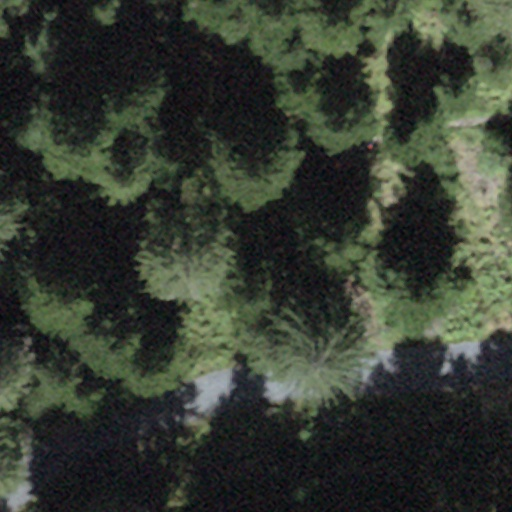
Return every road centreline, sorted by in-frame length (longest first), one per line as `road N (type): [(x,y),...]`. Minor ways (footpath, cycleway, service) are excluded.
road 1 (track): [(363,370),(206,396),(74,443),(0,502)]
road 2 (track): [(511,359),(363,370)]
